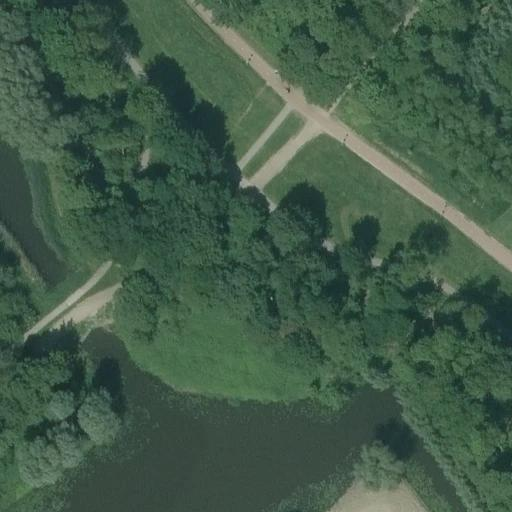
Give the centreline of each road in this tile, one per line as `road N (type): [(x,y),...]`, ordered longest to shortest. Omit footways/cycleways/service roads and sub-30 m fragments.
road 1 (unknown): [(0,404),(81,315),(253,190),(421,0)]
road 2 (unknown): [(330,107),(511,250)]
